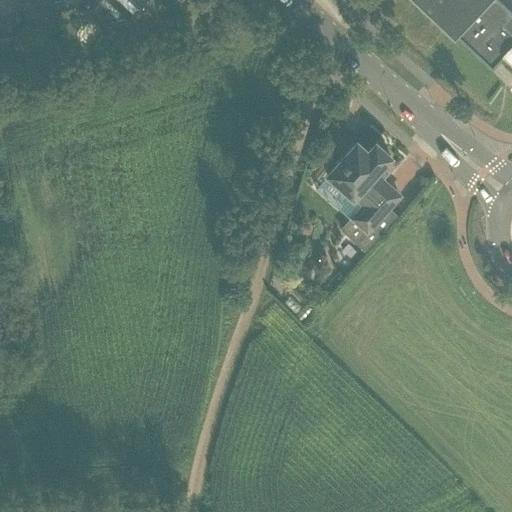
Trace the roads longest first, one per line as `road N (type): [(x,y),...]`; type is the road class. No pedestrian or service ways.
road 1 (track): [(334,39),(318,61),(212,414),(194,511)]
road 2 (secondary): [(438,137),(292,0)]
